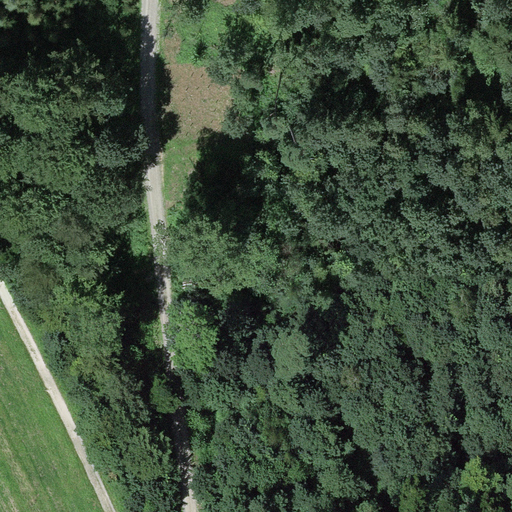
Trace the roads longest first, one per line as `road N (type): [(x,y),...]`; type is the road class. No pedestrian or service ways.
road 1 (track): [(186,511),(151,127),(152,0)]
road 2 (track): [(0,284),(114,511)]
